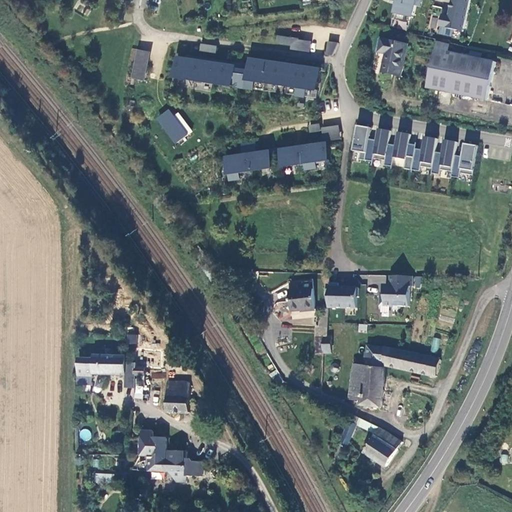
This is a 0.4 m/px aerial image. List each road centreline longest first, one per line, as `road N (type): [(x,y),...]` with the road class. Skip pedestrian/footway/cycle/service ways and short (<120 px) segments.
road 1 (secondary): [(511,307),(455,438),(405,511)]
road 2 (residential): [(351,107),(335,253),(358,273)]
road 3 (residential): [(351,107),(388,122),(511,143)]
